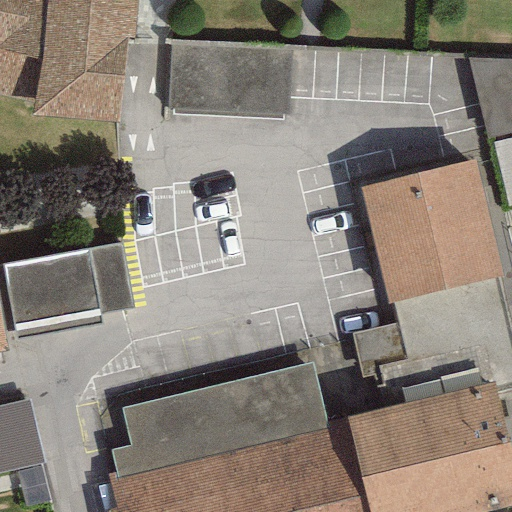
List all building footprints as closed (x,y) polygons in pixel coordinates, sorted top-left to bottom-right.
[(0,0),(0,90),(32,97),(27,117),(114,120),(124,37),(133,38),(136,0),(0,0)] [(170,40),(166,105),(285,112),(289,47),(170,40)] [(472,161),(359,188),(387,305),(500,278),(472,161)] [(120,244),(1,266),(13,332),(132,311),(120,244)] [(103,511),(367,511),(345,417),(325,422),(310,363),(121,408),(130,446),(109,450),(115,473),(104,476),(113,510),(104,511),(103,511)] [(511,467),(492,383),(345,417),(367,511),(481,511),(511,504),(511,467)] [(28,400),(0,406),(0,473),(14,470),(39,464),(43,464),(28,400)] [(48,503),(39,464),(14,470),(24,509),(48,503)]
